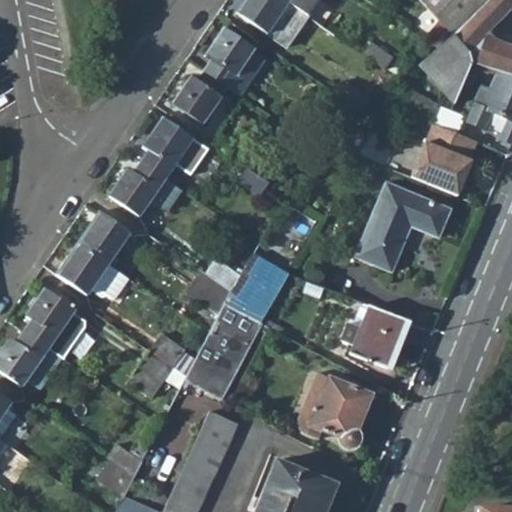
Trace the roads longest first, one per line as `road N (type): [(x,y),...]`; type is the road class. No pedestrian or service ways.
road 1 (tertiary): [(404,511),(511,245)]
road 2 (residential): [(194,0),(68,181)]
road 3 (residential): [(9,0),(29,115),(43,151),(68,181)]
road 4 (residential): [(68,181),(0,283)]
